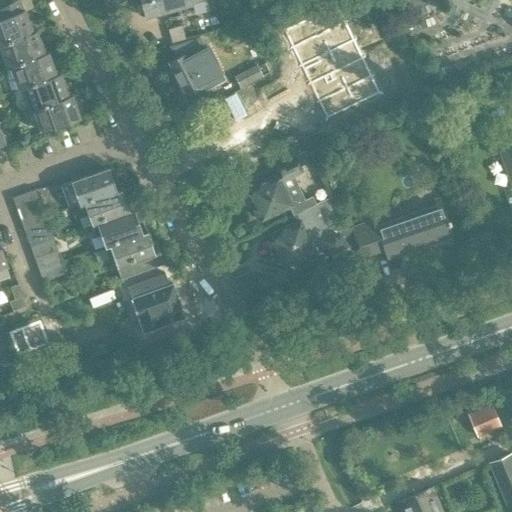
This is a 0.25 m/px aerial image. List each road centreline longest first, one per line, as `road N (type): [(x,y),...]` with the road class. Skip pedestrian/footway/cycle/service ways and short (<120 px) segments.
road 1 (residential): [(280,407),(134,134)]
road 2 (residential): [(280,407),(511,327)]
road 3 (residential): [(77,476),(280,407)]
road 4 (residential): [(134,134),(62,0)]
road 5 (residential): [(0,183),(134,134)]
